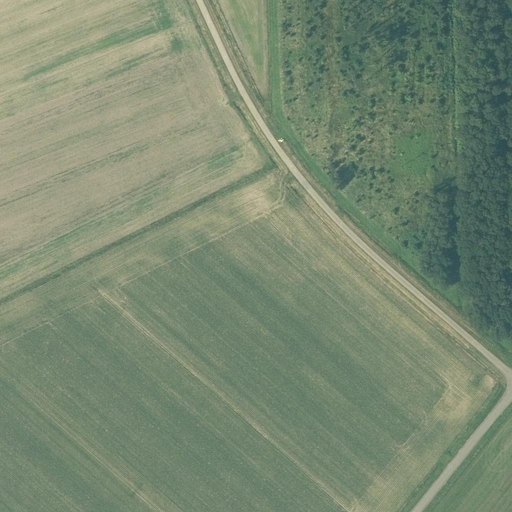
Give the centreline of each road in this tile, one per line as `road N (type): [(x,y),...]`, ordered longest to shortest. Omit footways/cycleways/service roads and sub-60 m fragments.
road 1 (unclassified): [(511,371),(324,210),(260,119),(207,0)]
road 2 (unclassified): [(422,511),(511,397)]
